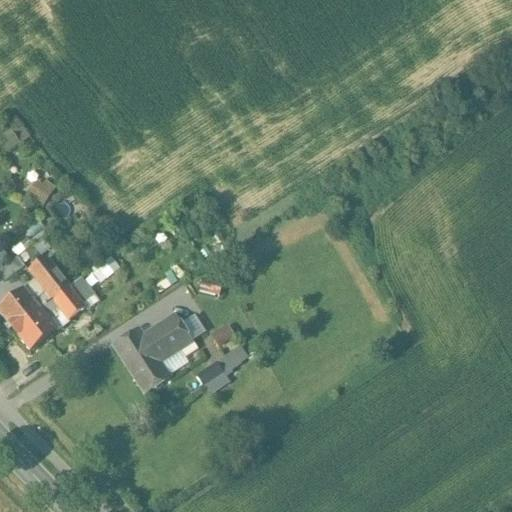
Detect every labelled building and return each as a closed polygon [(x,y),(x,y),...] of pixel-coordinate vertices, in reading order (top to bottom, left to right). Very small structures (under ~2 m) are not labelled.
[(13,120),(0,130),(0,142),(11,134),(19,128),(13,120)] [(11,134),(0,142),(0,159),(20,145),(11,134)] [(44,205),(55,190),(39,179),(28,194),(44,205)] [(18,259),(0,273),(0,274),(6,283),(25,269),(18,259)] [(46,261),(29,274),(36,283),(46,295),(47,295),(53,303),(69,290),(69,289),(46,261)] [(25,292),(0,311),(0,314),(15,333),(53,303),(47,295),(46,295),(36,283),(24,292),(25,292)] [(85,311),(69,290),(53,303),(59,310),(69,323),(85,311)] [(53,303),(15,333),(31,354),(57,333),(47,320),(59,310),(53,303)] [(176,319),(143,341),(158,365),(192,343),(176,319)] [(228,325),(212,337),(221,349),(237,337),(228,325)] [(143,341),(137,332),(115,347),(147,396),(169,381),(158,365),(143,341)] [(217,366),(197,379),(203,388),(223,375),(217,366)]
